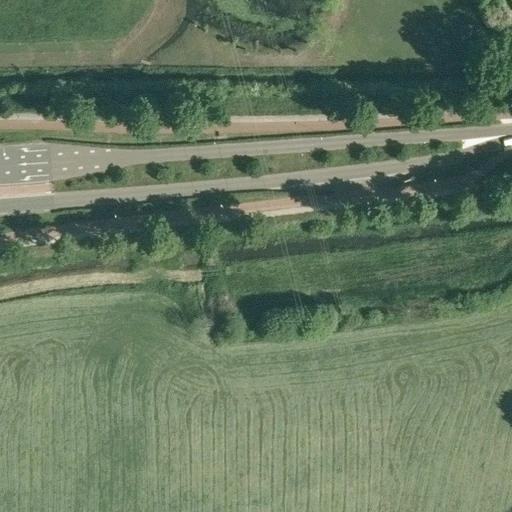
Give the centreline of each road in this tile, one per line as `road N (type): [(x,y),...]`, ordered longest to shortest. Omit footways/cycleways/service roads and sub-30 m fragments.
road 1 (unclassified): [(0,206),(409,164),(511,137)]
road 2 (unclassified): [(511,132),(0,167)]
